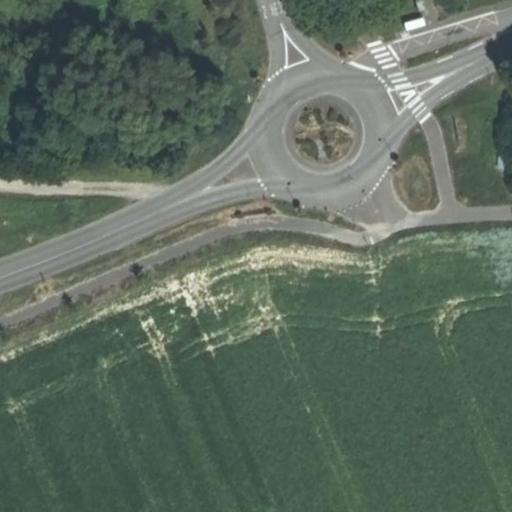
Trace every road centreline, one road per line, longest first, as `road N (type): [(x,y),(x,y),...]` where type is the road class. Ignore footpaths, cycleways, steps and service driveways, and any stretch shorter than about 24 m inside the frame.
road 1 (secondary): [(0,276),(183,202)]
road 2 (unclassified): [(500,52),(445,47),(349,85)]
road 3 (secondary): [(500,52),(358,89)]
road 4 (secondary): [(383,132),(500,52)]
road 5 (secondary): [(290,186),(316,196),(345,193),(380,157),(383,132)]
